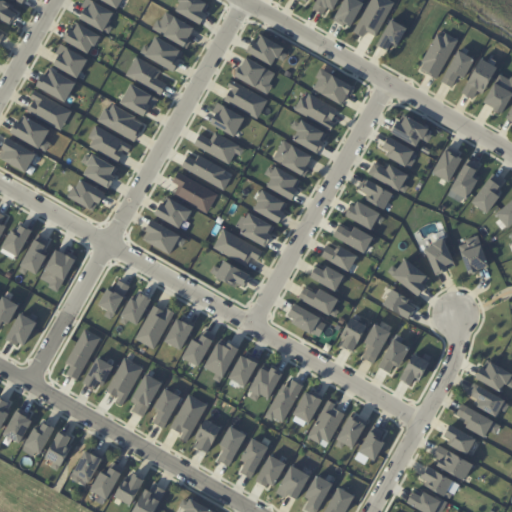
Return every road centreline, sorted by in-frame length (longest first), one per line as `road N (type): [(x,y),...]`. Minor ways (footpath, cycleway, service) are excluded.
road 1 (residential): [(0,187),(419,418)]
road 2 (residential): [(26,380),(241,0)]
road 3 (residential): [(511,156),(246,0)]
road 4 (residential): [(0,365),(257,511)]
road 5 (residential): [(250,323),(387,80)]
road 6 (residential): [(367,511),(455,354),(456,314)]
